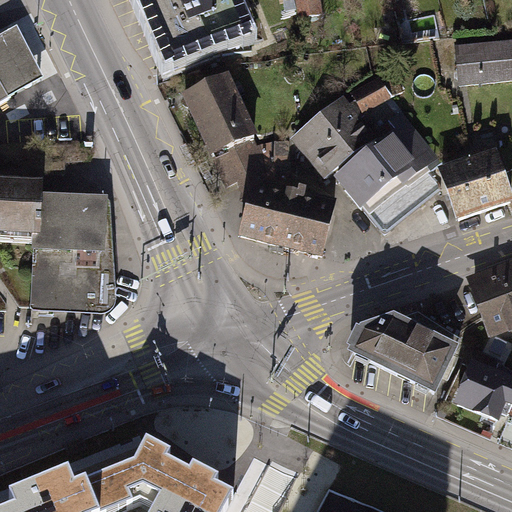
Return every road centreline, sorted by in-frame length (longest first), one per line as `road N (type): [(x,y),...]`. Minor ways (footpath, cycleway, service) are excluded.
road 1 (primary): [(70,0),(226,341)]
road 2 (primary): [(226,341),(285,390),(343,422),(511,492)]
road 3 (tertiary): [(511,241),(226,341)]
road 4 (primary): [(0,424),(226,341)]
